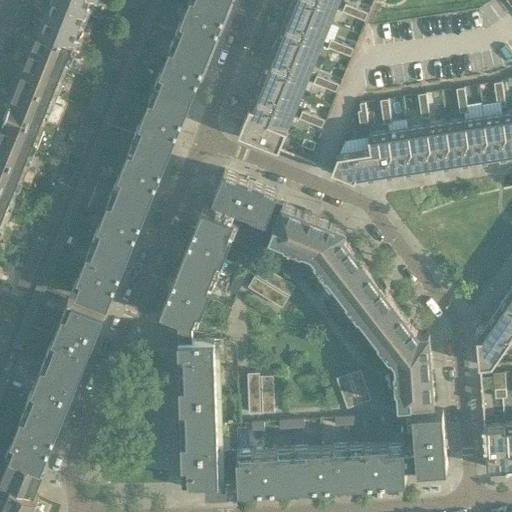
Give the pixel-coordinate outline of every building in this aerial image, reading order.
[(50,0),(40,25),(73,39),(80,42),(87,28),(83,26),(93,1),(97,2),(98,0),(50,0)] [(160,2),(153,0),(151,0),(137,37),(145,40),(160,2)] [(224,14),(229,0),(186,0),(180,16),(184,18),(179,32),(211,45),(220,24),(224,14)] [(330,21),(337,3),(329,0),(291,0),(289,5),(330,21)] [(353,14),(356,6),(345,2),(344,6),(342,9),(353,14)] [(323,39),(330,21),(289,5),(282,23),(323,39)] [(366,15),(367,11),(356,6),(353,14),(364,18),(366,15)] [(315,56),(323,39),(282,23),(275,40),(315,56)] [(0,220),(30,145),(73,39),(40,25),(0,125),(0,220)] [(203,66),(211,45),(179,32),(173,46),(169,44),(160,67),(164,69),(158,83),(190,97),(199,75),(203,66)] [(339,50),(342,42),(331,37),(329,41),(328,45),(339,50)] [(308,74),(315,56),(275,40),(268,58),(308,74)] [(351,50),(353,46),(342,42),(339,50),(350,54),(351,50)] [(139,54),(131,51),(116,88),(124,91),(139,54)] [(120,60),(109,55),(106,62),(117,67),(120,60)] [(301,92),(308,74),(268,58),(261,76),(301,92)] [(324,85),(327,78),(316,73),(315,77),(313,81),(324,85)] [(294,110),(301,92),(261,76),(254,94),(294,110)] [(337,86),(339,82),(327,78),(324,85),(336,90),(337,86)] [(503,92),(502,80),(498,80),(494,81),(495,93),(503,92)] [(158,83),(154,82),(148,96),(152,98),(143,122),(139,120),(133,134),(137,136),(170,148),(190,97),(158,83)] [(87,108),(99,112),(107,90),(96,86),(87,108)] [(466,98),(464,86),(460,86),(456,87),(458,99),(466,98)] [(428,103),(426,91),(422,92),(418,93),(420,104),(428,103)] [(505,104),(503,92),(495,93),(497,105),(502,104),(505,104)] [(287,128),(294,110),(254,94),(246,112),(287,128)] [(390,109),(388,97),(384,98),(380,98),(382,110),(390,109)] [(468,110),(466,98),(458,99),(460,111),(464,110),(468,110)] [(366,108),(365,101),(360,101),(361,109),(358,109),(360,121),(368,120),(366,108)] [(118,105),(111,102),(96,139),(103,142),(118,105)] [(430,115),(428,103),(420,104),(422,116),(426,116),(430,115)] [(310,121),(313,114),(302,109),(300,113),(299,117),(310,121)] [(391,121),(390,109),(382,110),(384,122),(388,122),(391,121)] [(511,154),(511,109),(503,111),(509,155),(511,154)] [(509,155),(503,111),(484,114),(490,158),(509,155)] [(279,147),(287,128),(246,112),(239,130),(279,147)] [(323,122),(324,118),(313,114),(310,121),(321,126),(323,122)] [(490,158),(484,114),(465,117),(471,161),(490,158)] [(471,161),(465,117),(446,120),(452,164),(471,161)] [(452,164),(446,120),(427,123),(433,167),(452,164)] [(70,150),(81,155),(93,126),(82,122),(70,150)] [(433,167),(427,123),(408,125),(414,169),(433,167)] [(414,169),(408,125),(389,128),(396,172),(414,169)] [(396,172),(389,128),(370,131),(372,146),(377,174),(383,173),(384,174),(396,172)] [(162,168),(170,148),(137,136),(131,150),(127,148),(119,170),(123,172),(117,186),(149,199),(158,178),(162,168)] [(313,148),(316,140),(304,136),(301,144),(313,148)] [(377,174),(372,146),(339,152),(332,168),(365,181),(367,176),(377,174)] [(98,156),(90,153),(75,191),(83,194),(98,156)] [(218,197),(213,209),(228,215),(233,203),(267,217),(278,189),(224,168),(213,195),(218,197)] [(44,217),(55,221),(69,185),(58,180),(44,217)] [(117,186),(113,185),(108,197),(112,199),(102,224),(98,222),(92,236),(96,237),(129,250),(149,199),(117,186)] [(303,248),(311,251),(323,243),(331,221),(282,201),(269,234),(285,240),(284,241),(303,249),(303,248)] [(77,207),(70,204),(54,242),(62,245),(77,207)] [(203,205),(182,257),(213,270),(218,257),(221,259),(233,231),(229,229),(234,217),(228,215),(213,209),(203,205)] [(346,227),(331,221),(323,243),(311,251),(316,257),(315,257),(327,273),(328,272),(337,284),(365,263),(343,234),(346,227)] [(250,238),(258,241),(258,240),(262,229),(255,226),(250,237),(250,238)] [(16,286),(27,291),(47,240),(36,236),(16,286)] [(107,301),(108,302),(129,250),(96,237),(91,251),(87,250),(77,273),(81,275),(76,289),(107,301)] [(56,259),(49,256),(41,275),(49,278),(56,259)] [(213,270),(182,257),(161,308),(177,315),(178,315),(192,321),(193,320),(198,308),(201,309),(212,282),(208,281),(213,270)] [(261,263),(255,274),(261,278),(268,267),(261,263)] [(288,270),(300,277),(305,271),(292,263),(288,270)] [(398,304),(365,263),(337,284),(348,298),(347,298),(359,314),(360,313),(370,326),(398,304)] [(241,281),(246,270),(239,267),(234,278),(241,281)] [(275,271),(268,267),(261,278),(268,282),(275,271)] [(282,275),(275,271),(268,282),(275,286),(282,275)] [(255,289),(261,278),(255,274),(248,285),(255,289)] [(282,290),(289,279),(282,275),(275,286),(282,290)] [(237,292),(241,281),(234,278),(229,289),(237,292)] [(262,293),(268,282),(261,278),(255,289),(262,293)] [(295,284),(289,279),(282,290),(289,295),(295,284)] [(268,297),(275,286),(268,282),(262,293),(268,297)] [(38,305),(45,287),(38,284),(30,302),(38,305)] [(275,301),(282,290),(275,286),(268,297),(275,301)] [(282,306),(289,295),(282,290),(275,301),(282,306)] [(511,297),(506,293),(499,303),(500,303),(496,309),(511,320),(511,297)] [(96,332),(104,311),(103,310),(72,298),(66,312),(62,311),(53,333),(57,335),(51,350),(83,362),(92,342),(96,332)] [(227,318),(231,306),(224,303),(219,315),(227,318)] [(420,332),(398,304),(370,326),(379,338),(379,339),(391,354),(395,359),(409,349),(430,348),(429,332),(420,332)] [(493,362),(511,334),(511,320),(496,309),(484,326),(476,326),(479,363),(493,362)] [(218,422),(217,394),(216,365),(215,337),(197,337),(193,337),(193,335),(192,329),(192,324),(192,321),(178,315),(178,325),(178,329),(179,335),(179,338),(180,367),(181,395),(181,423),(182,451),(183,479),(206,479),(206,492),(226,492),(226,478),(219,478),(219,477),(219,450),(218,422)] [(0,324),(0,348),(3,350),(14,321),(3,317),(0,324)] [(341,329),(350,341),(356,336),(347,324),(341,329)] [(20,326),(13,345),(20,348),(28,329),(20,326)] [(409,349),(395,359),(396,366),(395,367),(396,386),(397,386),(399,403),(434,400),(430,348),(409,349)] [(75,383),(83,362),(51,350),(46,364),(42,362),(33,385),(37,386),(31,400),(63,413),(71,393),(75,383)] [(368,363),(373,377),(380,374),(375,360),(368,363)] [(363,375),(360,367),(348,371),(351,379),(363,375)] [(260,378),(260,374),(260,370),(247,371),(248,379),(260,378)] [(500,371),(493,371),(495,387),(506,386),(505,370),(500,371)] [(351,379),(348,371),(336,376),(339,383),(351,379)] [(366,382),(363,375),(351,379),(354,387),(366,382)] [(261,386),(260,381),(260,378),(248,379),(248,387),(261,386)] [(354,387),(351,379),(339,383),(342,391),(354,387)] [(368,390),(366,382),(354,387),(356,394),(368,390)] [(261,394),(261,388),(261,386),(248,387),(248,395),(261,394)] [(507,394),(506,386),(495,387),(495,395),(501,395),(507,394)] [(356,394),(354,387),(342,391),(344,398),(356,394)] [(371,397),(368,390),(356,394),(359,402),(371,397)] [(261,402),(261,396),(261,394),(248,395),(248,403),(261,402)] [(359,402),(356,394),(344,398),(347,406),(359,402)] [(54,435),(63,413),(31,400),(25,415),(21,413),(12,436),(16,438),(11,452),(42,465),(50,444),(54,435)] [(261,411),(261,403),(261,402),(248,403),(249,411),(261,411)] [(443,408),(413,410),(416,448),(404,448),(405,464),(417,463),(418,468),(447,466),(443,408)] [(402,419),(402,411),(390,412),(390,420),(402,419)] [(360,421),(359,413),(335,415),(335,423),(360,421)] [(335,423),(335,415),(321,416),(322,431),(335,430),(335,423)] [(304,425),(303,417),(279,418),(280,426),(304,425)] [(264,427),(264,419),(251,420),(252,428),(264,427)] [(507,465),(504,422),(484,423),(487,466),(507,465)] [(361,447),(348,447),(351,481),(406,477),(405,464),(404,448),(404,444),(391,445),(391,440),(361,442),(361,447)] [(306,450),(293,451),(295,484),(351,481),(348,447),(336,448),(336,444),(306,445),(306,450)] [(277,447),(252,449),(252,453),(238,453),(238,449),(240,449),(240,448),(237,448),(239,487),(295,484),(293,451),(278,451),(277,447)] [(229,461),(237,460),(237,448),(228,448),(229,461)] [(44,465),(42,465),(11,452),(0,478),(12,484),(33,493),(44,465)] [(33,493),(12,484),(0,509),(0,511),(30,511),(38,495),(33,493)]
